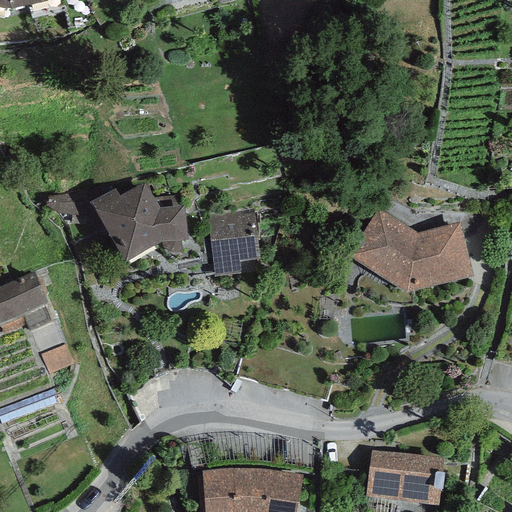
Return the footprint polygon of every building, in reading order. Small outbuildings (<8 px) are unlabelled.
[(66,0),(0,0),(0,13),(11,17),(66,0)] [(95,189),(47,201),(55,215),(87,220),(98,232),(102,230),(125,269),(161,248),(188,245),(186,211),(161,215),(146,187),(119,201),(115,194),(103,200),(95,189)] [(254,210),(207,215),(214,282),(241,279),(239,266),(260,263),(254,210)] [(460,226),(416,236),(378,213),(349,260),(410,295),(473,281),(460,226)] [(37,275),(0,288),(0,329),(51,311),(37,275)] [(46,349),(53,370),(78,362),(72,341),(46,349)] [(372,454),(366,501),(439,511),(445,464),(372,454)] [(205,511),(235,511),(233,473),(202,475),(205,511)] [(266,511),(271,474),(233,473),(235,511),(266,511)] [(297,511),(303,479),(271,474),(266,511),(297,511)]
